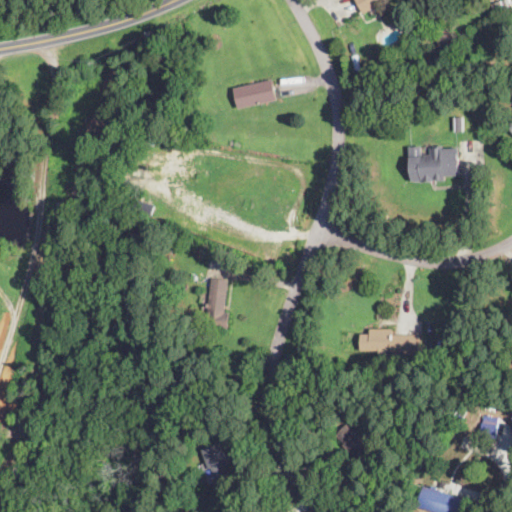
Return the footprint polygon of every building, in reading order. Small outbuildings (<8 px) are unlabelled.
[(387,0),(364,14),(356,0),(387,0)] [(503,11),(495,14),(489,0),(505,0),(509,8),(503,11)] [(456,54),(456,57),(447,58),(448,64),(441,65),(437,36),(453,33),(456,54)] [(240,109),(239,109),(235,89),(273,80),(278,100),(240,109)] [(465,132),(455,132),(455,118),(465,118),(465,132)] [(444,147),(445,150),(458,149),(460,175),(445,176),(446,182),(422,183),(422,181),(412,182),(410,148),(423,147),(423,155),(431,155),(431,148),(444,147)] [(175,246),(173,253),(160,250),(161,245),(162,242),(175,245),(175,246)] [(227,326),(227,330),(206,327),(212,279),(229,281),(225,312),(229,313),(227,326)] [(393,330),(393,335),(412,335),(411,355),(390,355),(391,351),(387,351),(387,358),(379,358),(379,351),(360,350),(360,349),(361,334),(371,334),(372,329),(393,329),(393,330)] [(434,359),(428,359),(427,350),(447,349),(447,358),(434,359)] [(496,440),(481,438),(485,415),(500,417),(496,440)] [(347,425),(353,430),(355,427),(361,433),(364,429),(375,438),(357,458),(343,445),(344,443),(336,436),(347,425)] [(223,452),(225,451),(230,465),(226,467),(229,476),(217,480),(213,469),(209,470),(202,450),(220,444),(223,452)] [(437,487),(436,490),(465,499),(461,511),(431,511),(417,508),(424,486),(431,488),(431,486),(437,487)]
